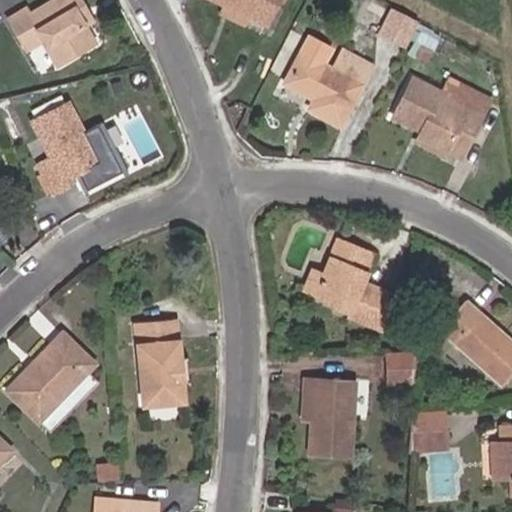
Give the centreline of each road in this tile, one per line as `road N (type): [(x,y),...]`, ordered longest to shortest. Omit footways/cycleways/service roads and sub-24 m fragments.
road 1 (residential): [(238,511),(253,363),(228,183)]
road 2 (residential): [(511,250),(431,205),(350,184),(284,176),(228,183)]
road 3 (residential): [(228,183),(129,223),(0,329)]
road 4 (residential): [(228,183),(153,0)]
